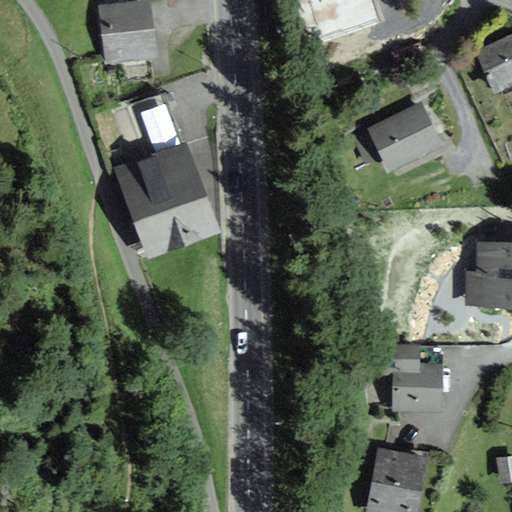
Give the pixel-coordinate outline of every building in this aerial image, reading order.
[(157,58),(149,0),(148,0),(97,7),(105,65),(157,58)] [(343,0),(302,0),(309,15),(343,0)] [(511,87),(511,35),(478,51),(497,94),(511,87)] [(443,147),(423,104),(368,130),(389,173),(443,147)] [(220,232),(187,143),(113,170),(147,260),(220,232)] [(511,243),(478,242),(477,272),(465,271),(463,306),(511,308),(511,243)] [(420,363),(419,347),(383,347),(383,377),(395,377),(395,413),(442,413),(442,363),(420,363)] [(418,511),(428,459),(378,450),(371,491),(365,490),(362,510),(372,511),(418,511)] [(511,455),(497,458),(502,485),(511,483),(511,455)]
